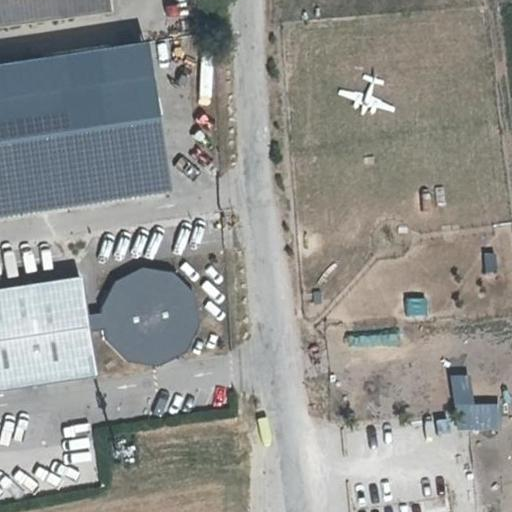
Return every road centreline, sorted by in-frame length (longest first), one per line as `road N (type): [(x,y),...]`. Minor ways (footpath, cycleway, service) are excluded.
road 1 (unclassified): [(292,511),(252,180),(240,0)]
road 2 (unknown): [(270,341),(134,381),(0,407)]
